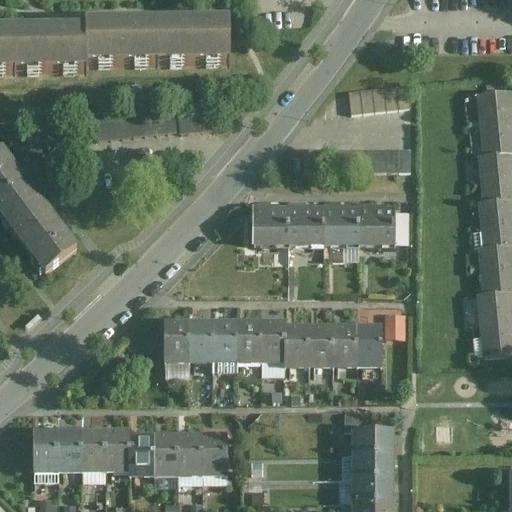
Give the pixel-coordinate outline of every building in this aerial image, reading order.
[(230,68),(229,24),(158,26),(158,69),(230,68)] [(87,70),(158,69),(158,26),(87,26),(87,32),(87,70)] [(14,77),(87,75),(87,70),(87,32),(14,33),(14,77)] [(0,33),(0,77),(14,77),(14,33),(0,33)] [(408,112),(406,92),(350,97),(352,117),(408,112)] [(473,98),(476,129),(511,126),(511,104),(511,95),(473,98)] [(177,113),(72,125),(75,147),(179,136),(179,138),(216,134),(214,115),(178,119),(177,113)] [(511,156),(511,126),(476,129),(479,159),(511,156)] [(411,177),(411,152),(305,153),(305,178),(411,177)] [(0,227),(1,229),(38,203),(0,154),(0,227)] [(477,182),(511,179),(511,156),(479,159),(475,159),(477,182)] [(511,203),(511,179),(477,182),(479,205),(511,203)] [(40,279),(76,254),(38,203),(1,229),(40,279)] [(511,204),(511,203),(479,205),(474,205),(476,228),(511,225),(511,204)] [(288,252),(288,210),(251,210),(251,251),(288,252)] [(322,251),(322,210),(288,210),(288,252),(322,251)] [(359,210),(322,210),(322,251),(359,252),(359,210)] [(395,252),(395,210),(359,210),(359,252),(395,252)] [(511,249),(511,225),(476,228),(478,251),(511,249)] [(511,249),(478,251),(474,251),(476,276),(511,272),(511,249)] [(511,297),(511,296),(511,272),(476,276),(478,299),(511,297)] [(511,311),(511,297),(478,299),(473,299),(476,329),(511,326),(511,311)] [(406,343),(406,317),(385,317),(385,343),(406,343)] [(261,370),(260,325),(235,326),(236,369),(261,370)] [(284,331),(284,325),(260,325),(261,370),(285,369),(284,331)] [(187,326),(162,326),(162,370),(187,369),(187,326)] [(211,369),(210,326),(187,326),(187,369),(211,369)] [(236,369),(235,326),(210,326),(211,369),(236,369)] [(511,326),(476,329),(478,361),(511,358),(511,326)] [(309,374),(308,330),(284,331),(285,369),(285,374),(309,374)] [(308,330),(309,374),(333,374),(332,330),(308,330)] [(358,374),(357,330),(332,330),(333,374),(358,374)] [(357,330),(358,374),(382,374),(381,330),(357,330)] [(460,429),(440,430),(441,445),(461,445),(460,429)] [(107,435),(80,436),(81,479),(107,479),(107,435)] [(129,435),(107,435),(107,479),(129,479),(129,441),(129,435)] [(394,435),(350,435),(350,460),(394,460),(394,435)] [(57,436),(30,437),(31,480),(58,480),(57,436)] [(81,479),(80,436),(57,436),(58,480),(81,479)] [(202,439),(179,440),(179,483),(202,482),(202,439)] [(226,439),(202,439),(202,482),(226,482),(226,439)] [(154,440),(129,441),(129,479),(129,484),(155,483),(154,440)] [(179,440),(154,440),(155,483),(179,483),(179,440)] [(394,460),(350,460),(350,485),(394,484),(394,460)] [(394,484),(350,485),(351,509),(394,509),(394,484)]
